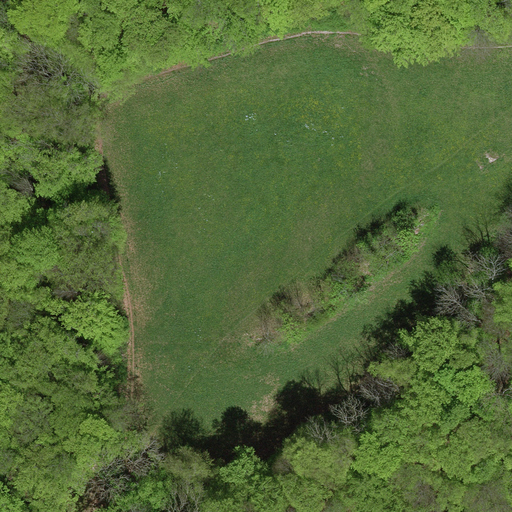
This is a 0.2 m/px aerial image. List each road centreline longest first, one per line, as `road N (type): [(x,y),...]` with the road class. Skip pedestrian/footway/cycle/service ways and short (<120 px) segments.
road 1 (track): [(122,409),(323,235),(511,96)]
road 2 (track): [(118,511),(130,475),(122,322),(85,79)]
